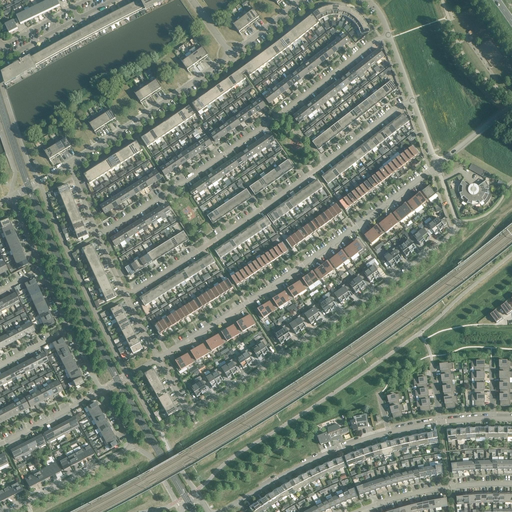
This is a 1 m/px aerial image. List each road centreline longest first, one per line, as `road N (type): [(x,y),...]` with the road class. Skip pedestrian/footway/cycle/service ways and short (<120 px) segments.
road 1 (residential): [(190,410),(280,356),(455,229),(436,167)]
road 2 (residential): [(98,235),(389,34)]
road 3 (residential): [(126,294),(261,210),(410,99)]
road 4 (residential): [(159,358),(279,284),(436,167)]
road 5 (residential): [(4,511),(128,448),(102,391)]
road 6 (residential): [(230,54),(67,168)]
road 7 (residential): [(220,511),(321,454),(388,431)]
road 8 (residential): [(357,511),(432,488),(511,483)]
